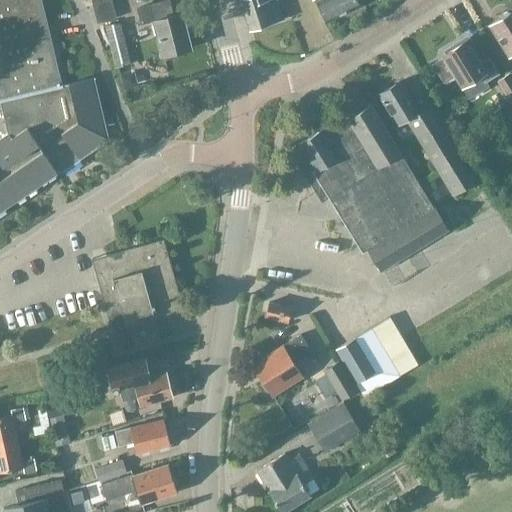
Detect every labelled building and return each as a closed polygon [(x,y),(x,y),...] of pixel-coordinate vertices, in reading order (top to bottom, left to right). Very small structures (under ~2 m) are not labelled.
[(0,0),(0,102),(8,135),(0,140),(0,210),(56,173),(54,169),(75,155),(79,161),(109,141),(94,79),(62,87),(41,0),(0,0)] [(283,20),(277,0),(244,0),(240,1),(250,31),(283,20)] [(316,0),(328,22),(358,7),(355,0),(316,0)] [(172,16),(168,1),(151,5),(135,8),(140,25),(154,22),(164,60),(177,57),(176,53),(189,50),(181,14),(172,16)] [(511,13),(491,26),(511,59),(511,13)] [(115,68),(130,64),(119,22),(104,26),(115,68)] [(485,83),(498,75),(489,60),(482,65),(467,41),(442,57),(444,59),(434,65),(441,77),(451,71),(463,90),(482,78),(485,83)] [(507,96),(511,92),(511,80),(509,76),(499,82),(507,96)] [(397,126),(401,124),(407,120),(454,195),(477,180),(443,125),(446,123),(434,103),(420,111),(402,82),(378,97),(397,126)] [(447,231),(371,105),(349,119),(347,116),(299,145),(316,172),(313,174),(362,254),(368,251),(381,272),(447,231)] [(109,269),(100,272),(112,315),(121,312),(125,326),(127,326),(133,349),(160,341),(154,320),(183,311),(163,239),(106,255),(109,269)] [(287,323),(290,310),(269,305),(266,318),(287,323)] [(364,397),(419,364),(389,317),(335,349),(364,397)] [(293,364),(311,353),(300,336),(252,366),(272,397),(302,378),(293,364)] [(143,360),(106,370),(110,389),(118,387),(122,402),(138,397),(141,407),(172,399),(171,395),(171,394),(172,394),(172,393),(172,391),(172,390),(172,389),(171,388),(170,387),(169,386),(168,386),(165,374),(148,378),(143,360)] [(341,402),(357,392),(339,362),(322,372),(341,402)] [(45,403),(50,418),(57,445),(70,441),(62,415),(72,412),(67,397),(45,403)] [(325,451),(360,429),(344,402),(308,424),(325,451)] [(0,418),(0,445),(17,442),(13,423),(25,420),(22,409),(10,411),(11,416),(0,418)] [(135,454),(169,446),(163,421),(115,432),(119,447),(133,443),(135,454)] [(21,461),(17,442),(0,445),(0,473),(23,469),(24,474),(35,471),(33,459),(21,461)] [(285,511),(309,497),(305,491),(309,489),(305,482),(311,479),(307,471),(298,457),(288,462),(284,455),(256,472),(269,493),(269,494),(279,511),(285,511)] [(98,484),(126,474),(121,460),(94,469),(98,484)] [(133,475),(101,485),(106,500),(137,490),(141,503),(175,492),(167,466),(133,477),(133,475)] [(59,480),(38,485),(42,502),(63,496),(59,480)] [(44,511),(42,502),(38,485),(15,491),(18,505),(3,509),(3,511),(44,511)]
